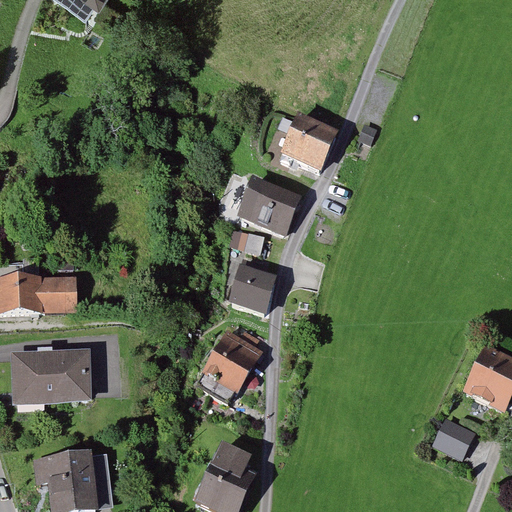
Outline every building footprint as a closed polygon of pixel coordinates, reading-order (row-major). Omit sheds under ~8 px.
[(296,123),(279,163),(320,180),(337,140),(296,123)] [(378,135),(366,131),(361,146),(373,150),(378,135)] [(302,205),(253,185),(237,224),(286,244),(302,205)] [(266,243),(252,240),(248,259),(262,262),(266,243)] [(264,274),(246,269),(233,313),(267,322),(278,287),(261,282),(264,274)] [(77,286),(0,287),(0,323),(77,323),(77,286)] [(229,338),(203,380),(241,403),(267,361),(229,338)] [(511,407),(511,366),(485,354),(464,403),(505,422),(511,407)] [(89,355),(13,358),(15,402),(91,400),(89,355)] [(475,438),(446,424),(434,450),(462,464),(469,451),(475,438)] [(221,453),(197,511),(199,511),(244,511),(257,483),(246,479),(252,466),(221,453)] [(108,455),(38,462),(41,484),(52,483),(54,511),(95,511),(95,509),(104,508),(113,508),(108,455)]
